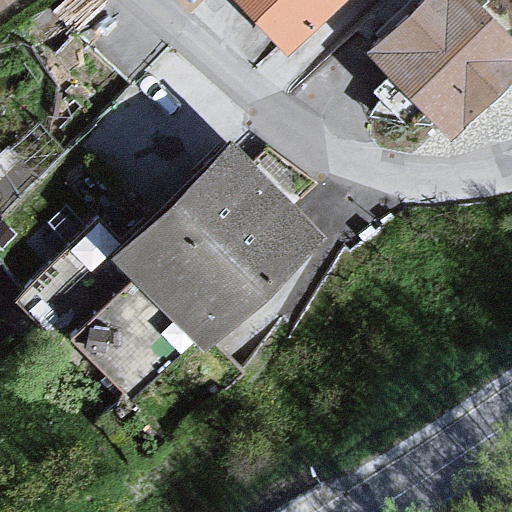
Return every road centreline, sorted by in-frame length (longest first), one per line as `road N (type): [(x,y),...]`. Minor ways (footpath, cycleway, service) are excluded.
road 1 (residential): [(147,0),(273,111),(356,162),(423,178),(511,168)]
road 2 (secondary): [(366,511),(511,417)]
